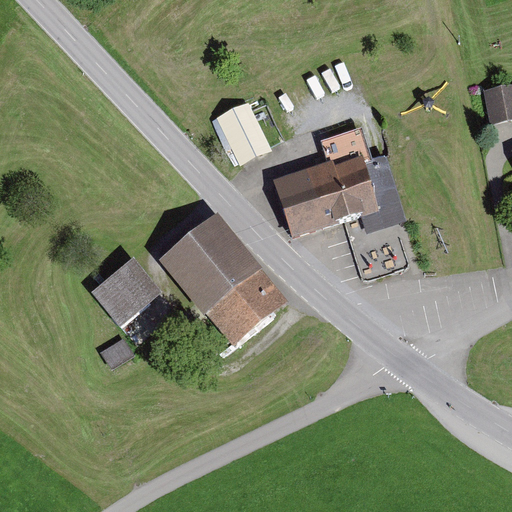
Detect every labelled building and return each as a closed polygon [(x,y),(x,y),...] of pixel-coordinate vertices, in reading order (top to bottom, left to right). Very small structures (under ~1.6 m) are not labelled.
[(491,127),(511,123),(511,89),(485,94),(491,127)] [(237,167),(270,150),(248,106),(215,123),(237,167)] [(331,160),(273,179),(292,240),(364,217),(369,234),(409,222),(387,154),(372,159),(362,130),(325,142),(331,160)] [(286,301),(216,217),(163,261),(234,344),(286,301)] [(358,255),(364,283),(416,271),(410,244),(358,255)] [(125,328),(161,295),(130,262),(94,294),(125,328)] [(112,371),(134,359),(124,342),(103,354),(112,371)]
